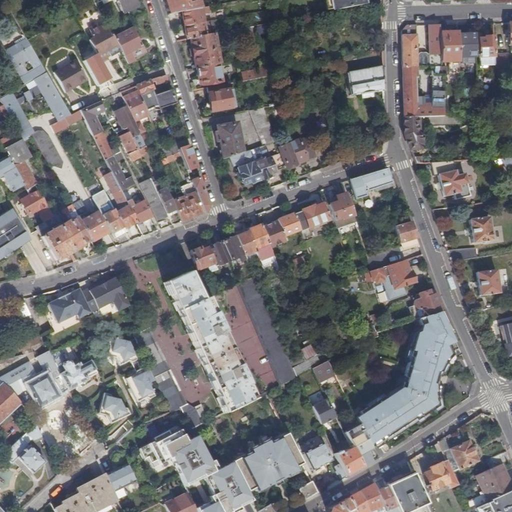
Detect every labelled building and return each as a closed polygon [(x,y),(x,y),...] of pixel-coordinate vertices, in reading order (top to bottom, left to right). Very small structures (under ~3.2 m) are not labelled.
[(115,0),(121,11),(137,2),(136,0),(115,0)] [(162,0),(167,13),(181,11),(200,8),(197,0),(195,0),(184,4),(183,0),(162,0)] [(325,0),(328,11),(360,5),(359,0),(325,0)] [(181,25),(183,24),(184,26),(208,21),(208,18),(202,19),(201,14),(208,13),(207,6),(200,8),(181,11),(182,18),(179,18),(181,25)] [(184,26),(185,34),(174,35),(176,41),(190,39),(205,36),(204,30),(210,28),(208,21),(184,26)] [(92,37),(88,39),(99,61),(107,57),(104,53),(107,51),(110,56),(119,50),(112,37),(105,23),(98,27),(97,24),(88,29),(92,37)] [(271,25),(258,27),(260,34),(272,31),(271,25)] [(438,25),(428,25),(430,55),(430,67),(433,67),(440,67),(440,62),(438,33),(438,25)] [(401,31),(401,56),(402,68),(416,68),(430,67),(430,55),(427,55),(427,54),(426,54),(425,53),(419,53),(419,54),(418,55),(415,55),(415,36),(414,26),(405,26),(401,31)] [(249,27),(233,30),(235,43),(252,40),(249,27)] [(49,28),(43,31),(53,49),(59,46),(49,28)] [(131,28),(112,37),(119,50),(123,57),(126,64),(132,61),(129,53),(140,46),(131,28)] [(228,38),(228,44),(235,43),(233,30),(223,32),(224,39),(228,38)] [(456,32),(438,33),(440,62),(447,62),(448,67),(458,66),(456,32)] [(192,57),(193,57),(195,68),(217,64),(219,64),(214,34),(205,36),(190,39),(191,47),(190,48),(189,49),(190,56),(192,57)] [(474,56),(475,56),(474,34),(458,34),(459,56),(460,56),(460,64),(474,64),(474,56)] [(31,37),(27,39),(31,47),(33,50),(38,48),(31,37)] [(478,40),(479,65),(494,65),(493,54),(493,37),(483,37),(483,39),(478,40)] [(5,51),(20,78),(24,85),(34,79),(46,72),(39,61),(33,64),(26,50),(31,47),(27,39),(26,39),(5,51)] [(140,46),(129,53),(132,61),(144,55),(140,46)] [(31,47),(26,50),(33,64),(39,61),(37,58),(33,50),(31,47)] [(507,53),(493,54),(494,65),(494,68),(507,68),(508,68),(507,53)] [(86,80),(75,60),(53,73),(65,93),(86,80)] [(201,85),(221,82),(217,64),(195,68),(197,78),(200,78),(201,85)] [(433,74),(445,74),(444,105),(443,116),(456,116),(461,116),(458,66),(448,67),(440,67),(433,67),(433,74)] [(345,74),(349,96),(382,91),(382,67),(345,74)] [(265,68),(240,72),(242,81),(266,77),(265,68)] [(402,69),(403,92),(404,118),(415,117),(419,117),(425,117),(443,116),(444,105),(431,104),(415,105),(415,103),(415,78),(416,78),(416,68),(402,68),(402,69)] [(46,72),(34,79),(57,121),(64,118),(70,115),(46,72)] [(445,74),(433,74),(431,104),(444,105),(445,74)] [(150,83),(154,82),(155,85),(168,80),(166,75),(154,78),(153,78),(137,85),(134,86),(137,91),(138,95),(146,113),(153,110),(158,110),(158,109),(175,103),(170,89),(153,95),(151,89),(152,89),(150,83)] [(0,91),(0,98),(11,92),(21,86),(19,84),(5,92),(3,89),(0,91)] [(226,84),(206,87),(207,93),(227,89),(226,84)] [(227,89),(207,93),(209,105),(211,104),(213,111),(231,108),(227,89)] [(138,95),(137,91),(122,98),(124,102),(138,95)] [(11,92),(0,98),(0,100),(2,105),(11,120),(17,131),(21,140),(22,139),(22,140),(31,134),(34,133),(11,92)] [(124,102),(126,107),(131,118),(137,115),(139,119),(147,115),(146,113),(138,95),(124,102)] [(99,101),(79,110),(88,128),(96,124),(92,116),(103,110),(99,101)] [(0,110),(7,122),(11,120),(2,105),(0,106),(0,110)] [(496,106),(478,107),(478,115),(496,115),(496,109),(496,106)] [(118,120),(121,126),(113,130),(115,134),(117,133),(126,129),(130,137),(139,134),(135,126),(133,122),(131,118),(126,107),(117,110),(121,119),(118,120)] [(263,107),(248,110),(261,146),(264,145),(267,144),(275,141),(263,108),(263,107)] [(443,116),(425,117),(425,125),(456,125),(456,116),(443,116)] [(404,118),(405,135),(410,149),(418,149),(420,146),(421,143),(420,136),(420,135),(416,134),(415,117),(404,118)] [(64,118),(57,121),(61,128),(67,124),(64,118)] [(219,147),(220,146),(222,159),(224,158),(228,157),(241,152),(236,123),(216,126),(217,132),(215,132),(216,141),(218,141),(219,147)] [(96,124),(88,128),(92,137),(100,133),(96,124)] [(126,129),(117,133),(127,154),(130,161),(139,157),(136,150),(130,137),(126,129)] [(0,141),(0,143),(3,149),(21,140),(17,131),(4,138),(5,140),(0,141)] [(31,134),(37,145),(48,166),(60,169),(62,163),(58,162),(57,161),(57,156),(56,152),(49,138),(44,138),(42,138),(42,136),(43,132),(36,131),(34,133),(31,134)] [(100,133),(92,137),(104,160),(119,152),(117,146),(112,148),(114,152),(111,153),(100,133)] [(307,137),(303,138),(311,158),(315,157),(307,137)] [(303,138),(277,148),(285,167),(285,168),(311,158),(303,138)] [(6,156),(8,159),(22,184),(26,190),(27,190),(34,185),(21,162),(31,157),(22,140),(22,139),(21,140),(3,149),(2,149),(6,156)] [(261,146),(249,150),(260,180),(269,177),(268,175),(274,173),(274,171),(285,167),(277,148),(275,141),(267,144),(272,157),(268,158),(264,145),(261,146)] [(175,143),(161,147),(166,157),(171,154),(178,151),(177,149),(175,143)] [(178,151),(180,156),(186,170),(195,167),(188,145),(177,149),(178,151)] [(144,146),(136,150),(139,156),(147,152),(144,146)] [(250,181),(250,183),(260,180),(249,150),(241,152),(228,157),(231,167),(236,165),(237,168),(236,168),(241,183),(244,184),(250,181)] [(119,152),(104,160),(112,175),(116,185),(120,192),(135,184),(131,176),(124,179),(115,161),(122,158),(119,152)] [(158,160),(160,165),(168,162),(166,157),(158,160)] [(510,163),(503,164),(505,167),(511,166),(511,157),(509,157),(510,163)] [(0,175),(1,175),(10,191),(22,184),(8,159),(0,162),(0,175)] [(464,174),(456,175),(452,161),(430,163),(433,176),(437,175),(443,196),(451,194),(452,195),(453,195),(455,200),(470,196),(464,174)] [(365,192),(392,183),(387,170),(387,169),(349,180),(355,200),(366,196),(365,192)] [(112,175),(104,179),(109,188),(116,185),(112,175)] [(153,177),(150,179),(167,214),(175,210),(171,201),(164,189),(161,190),(157,180),(154,182),(153,177)] [(190,180),(191,182),(203,213),(205,212),(208,205),(198,177),(190,180)] [(138,184),(157,222),(169,218),(168,216),(167,214),(150,179),(138,184)] [(179,187),(183,196),(192,217),(203,213),(191,182),(187,183),(179,187)] [(27,215),(36,210),(43,223),(52,218),(34,185),(27,190),(26,190),(29,195),(20,201),(27,215)] [(114,212),(123,229),(136,223),(125,202),(120,192),(116,185),(109,188),(108,189),(118,207),(118,210),(114,212)] [(330,204),(327,205),(336,228),(355,222),(345,193),(334,196),(334,197),(336,202),(330,204)] [(183,196),(171,201),(175,210),(176,212),(180,221),(192,217),(183,196)] [(112,209),(108,200),(96,206),(113,238),(125,232),(123,229),(114,212),(112,209)] [(129,200),(125,202),(136,223),(136,224),(151,217),(143,201),(132,206),(129,200)] [(301,212),(293,215),(300,231),(304,240),(311,236),(308,229),(329,221),(322,204),(313,208),(312,206),(301,210),(301,212)] [(72,220),(67,223),(80,246),(90,240),(77,217),(70,205),(66,208),(67,210),(72,220)] [(94,208),(86,212),(90,218),(97,214),(95,210),(94,208)] [(28,238),(11,210),(0,217),(0,257),(16,247),(16,246),(28,238)] [(67,210),(62,213),(67,222),(67,223),(72,220),(67,210)] [(86,212),(77,217),(90,240),(106,231),(99,217),(97,214),(90,218),(86,212)] [(277,221),(262,227),(269,244),(270,246),(274,245),(275,246),(284,243),(283,241),(286,240),(285,237),(300,231),(293,215),(293,213),(276,220),(277,221)] [(471,243),(492,240),(489,217),(468,219),(471,243)] [(36,230),(36,231),(54,261),(80,246),(67,223),(67,222),(49,232),(45,225),(44,226),(36,230)] [(410,222),(394,227),(399,243),(416,238),(410,222)] [(261,225),(247,231),(256,251),(260,250),(259,248),(269,244),(262,227),(261,225)] [(236,235),(237,240),(244,255),(244,256),(245,256),(253,253),(254,256),(257,255),(256,251),(247,231),(236,235)] [(231,238),(222,242),(230,260),(244,255),(237,240),(232,241),(231,238)] [(416,238),(399,243),(401,247),(402,250),(419,246),(416,238)] [(214,248),(209,251),(214,263),(216,265),(230,260),(222,242),(213,245),(214,248)] [(189,251),(197,270),(214,263),(209,251),(206,245),(204,246),(205,249),(201,251),(200,247),(189,251)] [(476,248),(448,253),(451,261),(477,257),(476,248)] [(367,258),(366,258),(371,271),(389,265),(384,252),(367,258)] [(302,257),(291,261),(295,271),(306,267),(302,257)] [(389,265),(371,271),(374,280),(375,282),(376,283),(382,281),(383,279),(382,278),(389,276),(394,289),(414,283),(411,272),(408,274),(407,270),(407,268),(405,260),(389,265)] [(479,296),(499,293),(496,269),(475,272),(479,296)] [(371,271),(365,273),(367,279),(371,278),(372,281),(374,280),(371,271)] [(222,406),(221,407),(224,414),(253,399),(229,347),(206,297),(201,299),(188,272),(164,283),(169,295),(171,295),(193,341),(212,383),(222,406)] [(240,282),(238,283),(281,385),(296,377),(292,368),(290,362),(253,276),(240,282)] [(394,289),(389,276),(382,278),(383,279),(383,281),(382,282),(385,291),(389,301),(406,295),(403,286),(394,289)] [(94,285),(80,292),(90,312),(91,313),(110,302),(113,304),(117,311),(128,306),(114,278),(95,288),(94,285)] [(80,292),(79,289),(69,294),(58,299),(48,304),(51,311),(57,324),(76,315),(78,319),(90,312),(80,292)] [(423,316),(442,309),(439,302),(435,292),(429,294),(427,289),(415,293),(417,298),(414,299),(412,304),(417,308),(419,307),(419,308),(420,308),(423,316)] [(13,302),(27,328),(35,325),(23,299),(13,302)] [(483,301),(467,305),(471,313),(485,309),(483,301)] [(385,311),(388,319),(397,316),(394,308),(385,311)] [(367,410),(355,417),(359,424),(370,446),(414,419),(415,421),(438,406),(438,405),(437,402),(436,399),(435,396),(435,393),(435,390),(435,386),(435,385),(433,384),(436,371),(439,372),(439,371),(440,369),(442,366),(444,363),(446,361),(448,359),(450,356),(452,355),(447,344),(453,342),(448,330),(451,329),(442,309),(423,316),(417,318),(421,326),(418,333),(416,334),(401,389),(385,399),(384,396),(365,408),(367,410)] [(511,322),(499,325),(504,344),(505,344),(508,355),(511,353),(511,322)] [(134,335),(163,397),(170,412),(180,409),(191,430),(203,425),(208,422),(201,407),(195,410),(185,406),(176,388),(147,328),(142,331),(141,331),(134,335)] [(107,344),(116,364),(133,356),(124,336),(107,344)] [(40,342),(31,346),(33,351),(42,347),(40,342)] [(303,360),(315,355),(310,344),(298,349),(303,360)] [(78,351),(75,345),(50,357),(53,363),(78,351)] [(64,396),(62,393),(68,390),(59,375),(57,371),(53,363),(50,357),(48,352),(37,357),(45,374),(25,385),(38,408),(58,396),(59,398),(64,396)] [(65,372),(59,375),(68,390),(68,391),(88,380),(87,379),(96,374),(96,373),(90,362),(89,362),(81,367),(79,364),(73,367),(70,362),(67,361),(63,363),(62,367),(65,372)] [(296,365),(292,368),(296,377),(297,377),(309,370),(305,361),(304,362),(296,365)] [(327,361),(312,369),(317,379),(318,381),(333,373),(327,361)] [(0,511),(1,511),(0,510),(0,423),(21,403),(22,403),(7,379),(12,376),(18,372),(16,368),(12,362),(0,368),(0,380),(2,383),(0,385),(0,511)] [(7,379),(22,403),(21,403),(28,415),(34,412),(12,376),(7,379)] [(307,397),(320,425),(334,418),(321,391),(307,397)] [(127,414),(116,394),(103,400),(104,403),(97,406),(107,425),(127,414)] [(209,432),(211,432),(214,438),(218,436),(210,421),(208,422),(203,425),(206,431),(209,432)] [(34,441),(35,443),(42,440),(35,424),(26,433),(34,441)] [(343,430),(352,447),(362,467),(376,459),(370,446),(359,424),(347,431),(345,428),(343,430)] [(249,453),(231,462),(238,474),(247,492),(264,483),(266,486),(287,475),(285,472),(302,463),(289,437),(287,433),(270,443),(268,439),(247,450),(249,453)] [(161,440),(158,435),(136,446),(139,453),(145,450),(144,448),(161,440)] [(298,445),(302,453),(321,443),(317,435),(298,445)] [(28,446),(28,447),(20,438),(2,455),(11,464),(13,462),(29,477),(45,462),(28,446)] [(443,438),(438,442),(443,453),(449,449),(443,438)] [(165,464),(164,463),(171,459),(168,455),(161,440),(144,448),(145,450),(139,453),(148,471),(162,464),(163,465),(165,464)] [(449,449),(458,470),(478,461),(468,440),(449,449)] [(320,467),(332,460),(323,442),(302,453),(312,471),(313,470),(315,472),(321,469),(320,467)] [(340,451),(334,453),(339,463),(346,476),(362,467),(352,447),(341,452),(340,451)] [(181,455),(209,511),(216,511),(221,505),(192,449),(181,455)] [(443,453),(447,461),(452,473),(458,470),(449,449),(443,453)] [(507,450),(487,459),(490,468),(502,463),(511,459),(507,450)] [(423,474),(423,475),(425,480),(422,482),(420,480),(416,482),(422,494),(447,483),(449,489),(458,485),(457,483),(452,473),(447,461),(429,469),(430,471),(423,474)] [(339,463),(332,466),(339,480),(346,476),(339,463)] [(490,468),(475,475),(487,501),(511,490),(511,489),(504,474),(506,473),(502,463),(490,468)] [(126,465),(105,475),(113,492),(134,482),(126,465)] [(146,480),(155,490),(167,484),(163,477),(158,480),(154,474),(146,480)] [(253,507),(252,507),(254,506),(238,474),(228,479),(233,487),(229,489),(227,485),(222,488),(222,489),(221,490),(221,491),(222,493),(222,494),(231,511),(244,505),(246,509),(248,510),(253,507)] [(412,474),(386,486),(396,507),(398,511),(411,511),(427,505),(422,494),(416,482),(415,479),(412,474)] [(61,503),(62,505),(54,509),(55,511),(93,511),(117,500),(113,492),(105,475),(77,489),(78,491),(79,494),(70,499),(61,503)] [(311,481),(298,489),(304,500),(317,493),(311,481)] [(373,483),(360,491),(366,505),(380,499),(376,490),(373,483)] [(376,490),(380,499),(382,504),(385,509),(386,511),(396,507),(386,486),(376,490)] [(511,511),(511,490),(487,501),(469,510),(469,511),(511,511)] [(360,491),(346,499),(352,511),(368,511),(369,511),(366,505),(360,491)] [(166,505),(169,511),(186,511),(186,510),(195,506),(189,494),(166,505)] [(352,511),(346,499),(330,508),(328,511),(352,511)]
